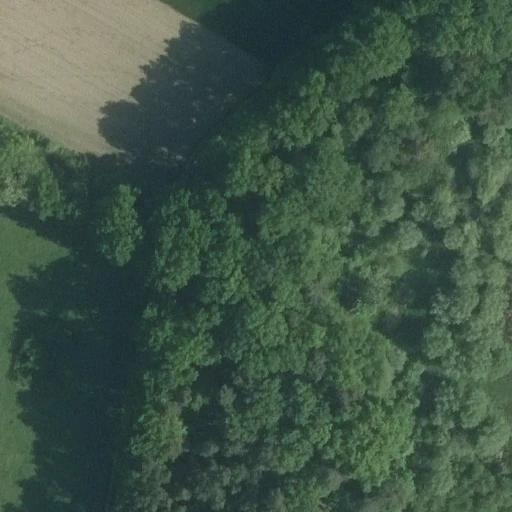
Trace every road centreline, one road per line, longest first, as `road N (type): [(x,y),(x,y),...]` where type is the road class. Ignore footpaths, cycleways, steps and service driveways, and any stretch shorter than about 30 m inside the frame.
road 1 (track): [(385,0),(173,191),(112,511)]
road 2 (track): [(162,249),(0,188)]
